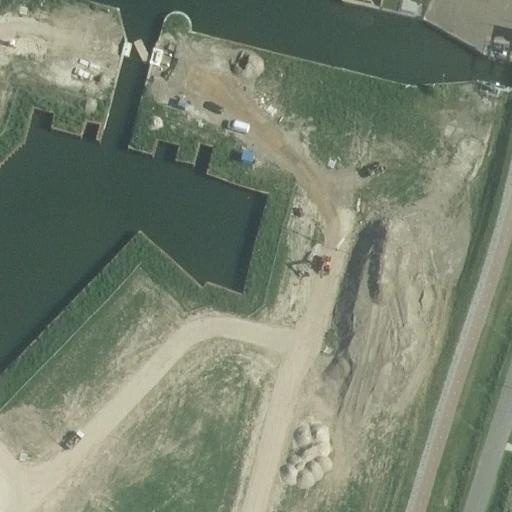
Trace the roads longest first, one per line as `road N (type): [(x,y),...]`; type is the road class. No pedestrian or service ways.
road 1 (residential): [(165,70),(271,99),(254,159),(344,187),(312,313),(291,339)]
road 2 (residential): [(36,492),(212,323),(291,339)]
road 3 (residential): [(291,339),(245,511)]
road 4 (unclassified): [(473,511),(511,387)]
